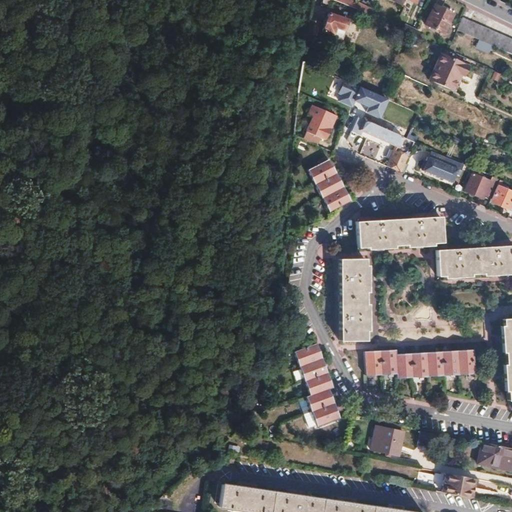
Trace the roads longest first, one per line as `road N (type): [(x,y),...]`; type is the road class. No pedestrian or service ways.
road 1 (residential): [(511,230),(403,182),(310,242),(301,290),(345,378),(380,403),(511,425)]
road 2 (track): [(0,132),(42,0)]
